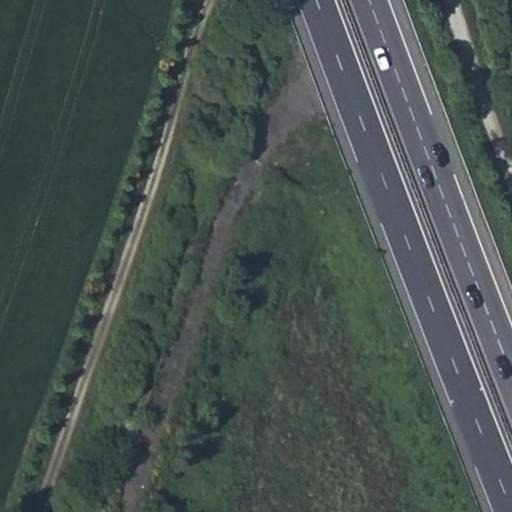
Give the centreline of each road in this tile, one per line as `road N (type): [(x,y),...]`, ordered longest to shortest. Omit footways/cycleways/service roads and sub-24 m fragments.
road 1 (trunk): [(316,0),(511,509)]
road 2 (track): [(214,0),(42,511)]
road 3 (trunk): [(511,373),(369,0)]
road 4 (track): [(448,0),(511,174)]
